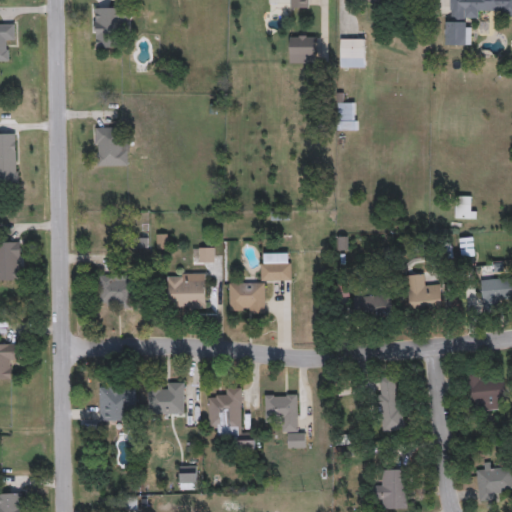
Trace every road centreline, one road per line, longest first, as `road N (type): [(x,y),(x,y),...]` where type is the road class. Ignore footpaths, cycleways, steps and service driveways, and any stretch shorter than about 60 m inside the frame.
road 1 (residential): [(66,511),(55,0)]
road 2 (residential): [(511,341),(319,358),(189,347),(62,349)]
road 3 (residential): [(454,511),(433,351)]
